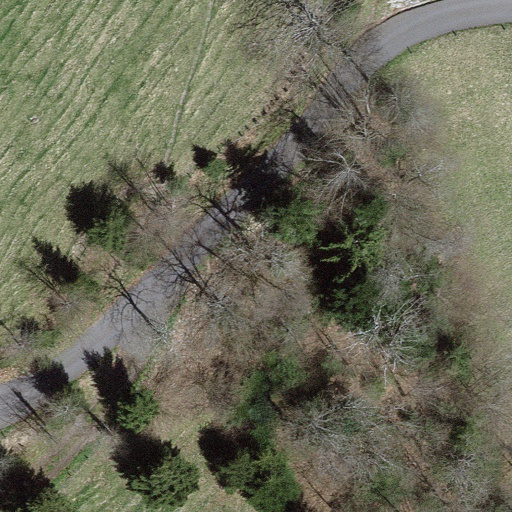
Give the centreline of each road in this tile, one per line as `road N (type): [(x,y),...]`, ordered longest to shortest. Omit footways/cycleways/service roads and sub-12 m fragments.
road 1 (unclassified): [(0,410),(111,330),(339,59),(511,10)]
road 2 (track): [(111,330),(96,417),(3,511)]
